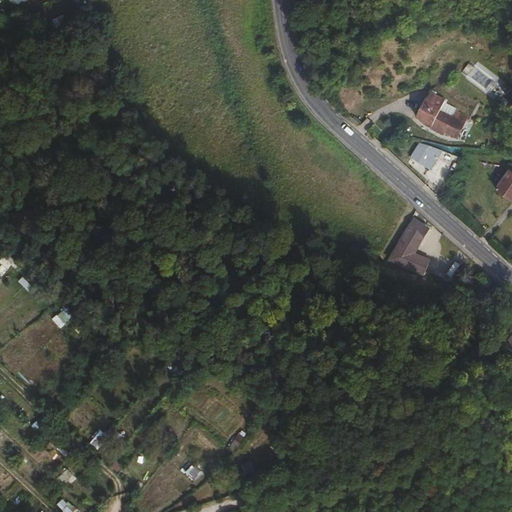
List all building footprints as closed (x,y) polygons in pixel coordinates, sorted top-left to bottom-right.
[(463,119),(439,108),(442,102),(425,98),(421,104),(416,115),(433,122),(432,123),(457,133),(463,119)] [(423,168),(430,148),(418,144),(411,164),(423,168)] [(428,170),(435,149),(430,148),(423,168),(428,170)] [(511,197),(511,169),(510,168),(496,187),(511,197)] [(433,226),(416,217),(414,220),(431,229),(433,226)] [(420,252),(431,229),(414,220),(401,248),(414,256),(417,250),(420,252)] [(64,499),(58,506),(63,511),(77,511),(64,499)]
